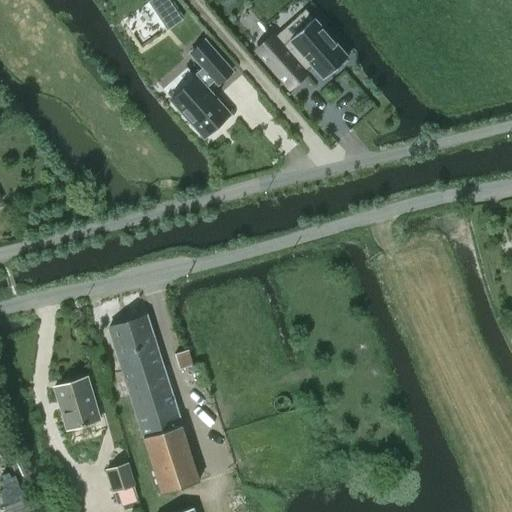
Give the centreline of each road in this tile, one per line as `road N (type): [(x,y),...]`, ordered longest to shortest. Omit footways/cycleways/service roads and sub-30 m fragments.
road 1 (unclassified): [(511,129),(0,254)]
road 2 (unclassified): [(0,313),(511,193)]
